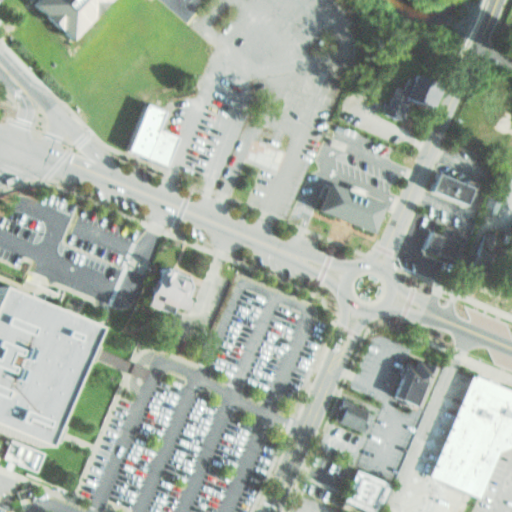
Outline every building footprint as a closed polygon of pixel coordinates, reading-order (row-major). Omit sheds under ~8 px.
[(30,0),(66,33),(96,0),(30,0)] [(413,73),(441,85),(430,110),(408,100),(399,122),(383,115),(396,86),(406,91),(413,73)] [(132,98),(155,107),(148,125),(168,133),(157,161),(114,144),(132,98)] [(260,123),(271,128),(265,145),(281,151),(273,173),(241,161),(249,138),(254,140),(260,123)] [(437,173),(429,192),(464,207),(472,188),(437,173)] [(313,177),(369,200),(358,228),(302,206),(313,177)] [(486,197),(499,203),(494,216),(481,210),(486,197)] [(429,232),(441,237),(444,229),(465,237),(455,262),(422,249),(429,232)] [(486,234),(511,244),(495,283),(470,272),(486,234)] [(152,261),(179,273),(172,291),(181,294),(176,306),(165,301),(162,308),(137,298),(152,261)] [(0,290),(88,329),(38,449),(0,433),(0,290)] [(95,361),(143,379),(147,368),(99,350),(95,361)] [(394,363),(399,366),(404,354),(428,365),(411,403),(382,390),(394,363)] [(473,375),(511,392),(511,452),(494,458),(477,500),(428,477),(473,375)] [(351,432),(323,417),(334,396),(362,410),(351,432)] [(344,467),(381,482),(369,511),(332,497),(344,467)]
